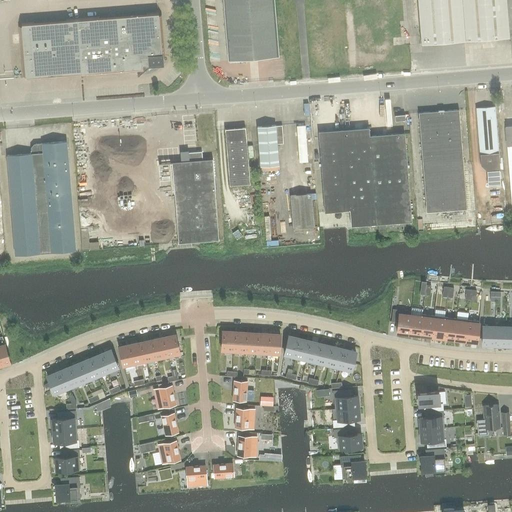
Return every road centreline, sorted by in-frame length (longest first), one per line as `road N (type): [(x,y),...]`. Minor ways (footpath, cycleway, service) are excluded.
road 1 (unclassified): [(202,98),(511,74)]
road 2 (residential): [(36,364),(46,485),(7,488),(0,407)]
road 3 (residential): [(406,375),(411,456),(373,458),(364,336)]
road 4 (unclassified): [(0,115),(202,98)]
road 5 (residential): [(36,364),(138,325),(203,317)]
road 6 (residential): [(203,317),(294,320),(364,336)]
road 7 (residential): [(203,317),(211,447)]
